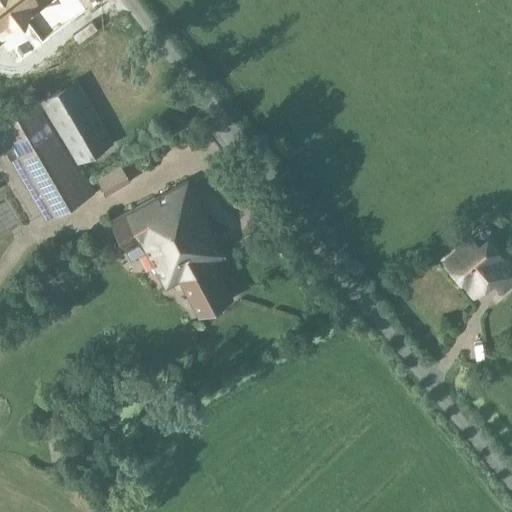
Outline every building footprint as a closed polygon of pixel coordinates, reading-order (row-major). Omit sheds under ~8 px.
[(0,0),(0,39),(18,63),(43,45),(23,18),(28,14),(25,10),(35,2),(33,0),(0,0)] [(77,82),(42,103),(77,162),(112,143),(77,82)] [(77,162),(42,103),(0,128),(0,140),(47,223),(95,193),(77,162)] [(217,238),(187,182),(112,222),(128,252),(143,245),(167,289),(178,283),(197,318),(232,300),(214,263),(224,258),(214,239),(217,238)] [(469,281),(479,292),(493,281),(502,291),(511,282),(511,263),(506,268),(498,259),(502,256),(481,233),(470,242),(466,242),(459,248),(458,251),(446,262),(463,281),(470,275),(472,278),(469,281)]
